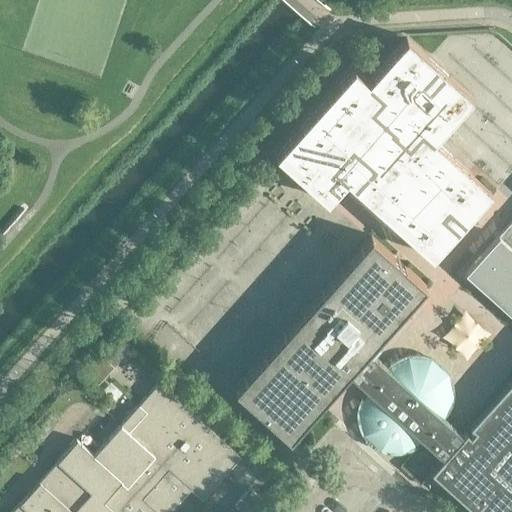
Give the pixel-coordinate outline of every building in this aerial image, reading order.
[(354,67),(275,154),(327,200),(346,179),(432,256),(491,190),(434,139),(472,96),(406,37),(368,80),(354,67)] [(511,218),(493,240),(464,272),(511,315),(511,218)] [(370,235),(234,389),(289,438),(347,372),(367,391),(365,393),(362,398),(359,406),(358,415),(358,420),(363,419),(364,424),(366,428),(371,436),(374,439),(377,441),(385,445),(394,447),(394,452),(402,452),(411,448),(418,444),(422,440),(427,443),(436,452),(442,457),(431,471),(450,488),(473,509),(475,511),(476,510),(479,511),(511,511),(511,377),(469,425),(474,429),(469,435),(465,431),(461,435),(451,425),(442,417),(446,412),(448,408),(451,398),(451,392),(449,381),(445,372),(439,365),(431,359),(425,357),(415,355),(409,356),(399,358),(392,362),(387,367),(381,363),(367,350),(425,284),(370,235)] [(85,372),(97,382),(98,383),(113,366),(101,355),(85,372)] [(168,511),(190,488),(201,498),(202,498),(240,456),(240,455),(215,433),(158,381),(138,404),(145,410),(126,431),(129,433),(153,454),(126,483),(76,438),(9,511),(168,511)] [(247,511),(261,497),(249,487),(234,504),(242,511),(247,511)]
